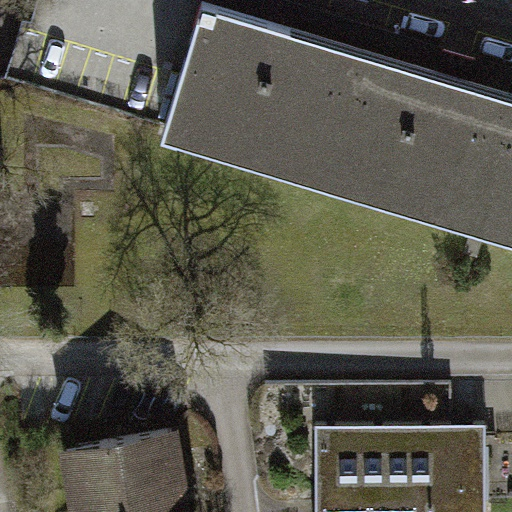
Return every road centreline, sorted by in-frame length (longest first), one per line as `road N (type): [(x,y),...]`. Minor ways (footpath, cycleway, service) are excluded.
road 1 (residential): [(511,360),(220,370)]
road 2 (residential): [(220,370),(0,371)]
road 3 (residential): [(220,370),(235,511)]
